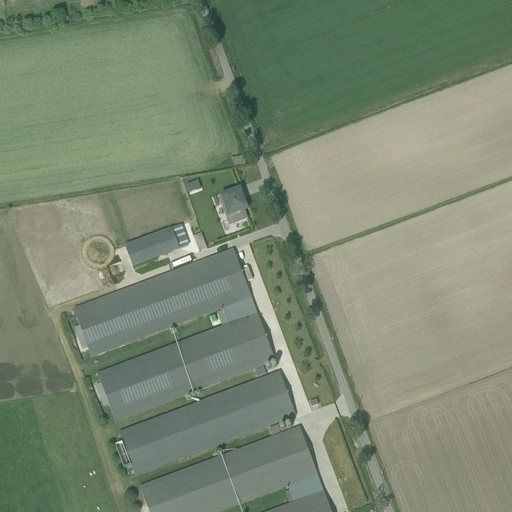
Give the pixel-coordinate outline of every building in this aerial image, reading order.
[(229,227),(247,220),(244,212),(247,211),(239,188),(217,196),(229,227)] [(136,244),(143,267),(193,252),(186,228),(136,244)] [(211,253),(219,251),(212,234),(205,237),(211,253)] [(96,374),(115,424),(275,366),(234,252),(72,311),(89,359),(218,312),(224,328),(96,374)] [(296,416),(279,374),(119,436),(136,478),(296,416)] [(322,402),(323,408),(331,406),(329,400),(322,402)] [(273,511),(333,511),(302,428),(137,489),(145,511),(227,511),(288,490),(293,505),(273,511)]
